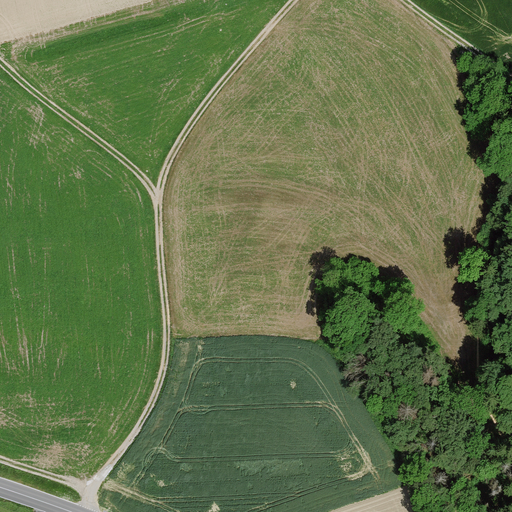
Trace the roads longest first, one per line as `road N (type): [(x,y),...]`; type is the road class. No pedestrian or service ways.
road 1 (track): [(85,511),(98,479),(142,420),(165,362),(158,199),(171,155),(294,0)]
road 2 (track): [(158,199),(129,165),(0,61)]
road 3 (track): [(403,0),(511,78)]
